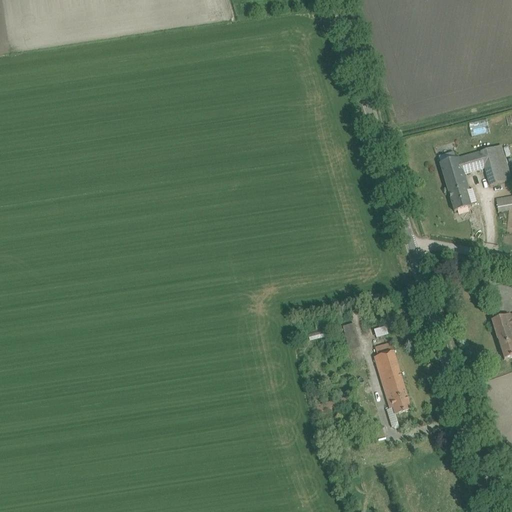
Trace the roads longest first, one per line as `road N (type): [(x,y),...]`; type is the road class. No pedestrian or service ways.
road 1 (tertiary): [(493,511),(411,244)]
road 2 (tertiary): [(411,244),(336,0)]
